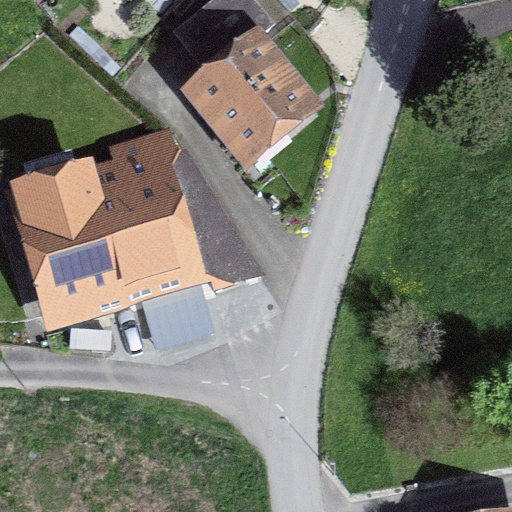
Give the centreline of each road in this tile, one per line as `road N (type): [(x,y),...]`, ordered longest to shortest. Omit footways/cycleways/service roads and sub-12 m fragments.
road 1 (residential): [(297,511),(290,393),(417,0)]
road 2 (track): [(0,370),(290,393)]
